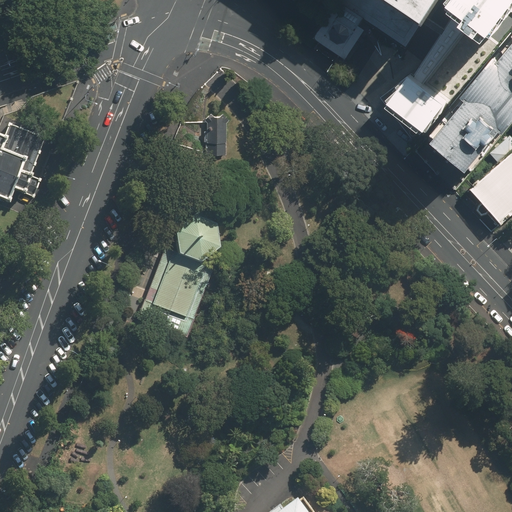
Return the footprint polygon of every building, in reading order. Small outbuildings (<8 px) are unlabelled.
[(368,28),(404,48),(428,15),(438,0),(324,0),(335,7),(368,28)] [(511,15),(511,0),(454,0),(454,1),(381,96),(424,131),(448,101),(424,83),(478,18),(500,33),(511,15)] [(368,28),(335,7),(316,38),(349,59),(368,28)] [(511,45),(436,132),(474,165),(511,121),(511,45)] [(205,119),(207,122),(207,154),(226,154),(227,122),(231,120),(223,113),(220,116),(214,115),(211,113),(198,115),(205,119)] [(0,199),(9,203),(13,190),(24,195),(34,198),(40,180),(31,177),(45,136),(9,124),(4,139),(0,137),(0,199)] [(511,152),(475,186),(509,223),(511,220),(511,152)] [(162,326),(186,335),(218,248),(215,225),(209,223),(193,216),(174,230),(170,229),(137,317),(162,326)] [(511,483),(511,470),(483,421),(475,426),(463,405),(454,410),(425,361),(364,397),(431,511),(511,511),(511,490),(509,486),(511,483)] [(314,511),(304,498),(300,500),(299,499),(284,509),(281,504),(270,511),(314,511)]
